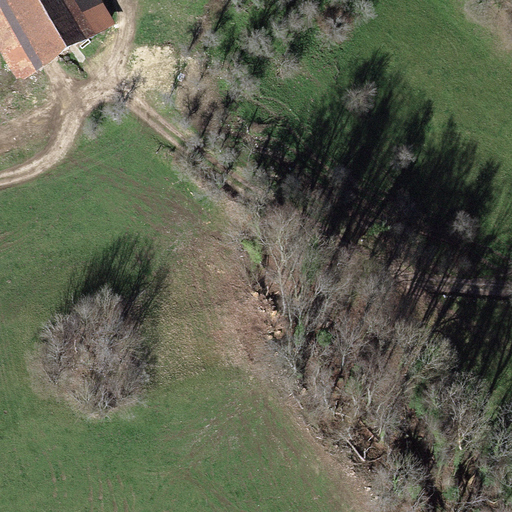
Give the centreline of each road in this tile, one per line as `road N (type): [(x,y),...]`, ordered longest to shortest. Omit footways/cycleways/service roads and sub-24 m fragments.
road 1 (track): [(104,0),(114,49),(110,78),(230,189),(380,270),(447,286),(511,289)]
road 2 (track): [(110,78),(76,99),(58,148),(41,166),(0,181)]
